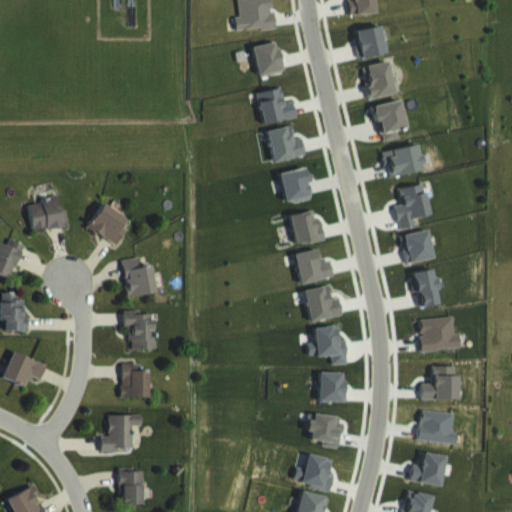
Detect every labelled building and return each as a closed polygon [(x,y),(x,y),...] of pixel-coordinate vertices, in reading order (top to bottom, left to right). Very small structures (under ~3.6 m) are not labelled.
[(348,0),(350,29),(374,28),(373,0),(348,0)] [(275,43),(271,9),(238,13),(240,31),(235,32),(236,46),(275,43)] [(361,73),(385,68),(379,40),(355,45),(361,73)] [(284,84),(278,56),(252,62),(258,90),(284,84)] [(369,113),(394,108),(387,76),(362,81),(369,113)] [(284,117),(281,103),(256,107),(262,138),(296,133),(293,116),(284,117)] [(397,145),(405,143),(400,115),(372,120),(375,136),(379,135),(382,156),(398,153),(397,145)] [(267,145),(273,177),(304,170),(301,153),(295,154),(292,140),(267,145)] [(383,165),(387,191),(422,185),(417,159),(383,165)] [(278,188),(284,217),(296,214),(296,216),(311,213),(305,182),(278,188)] [(398,203),(401,219),(393,220),(398,244),(414,240),(413,232),(429,229),(422,198),(398,203)] [(67,239),(65,226),(59,227),(56,213),(27,218),(32,245),(67,239)] [(87,244),(117,259),(125,244),(120,241),(126,231),(100,218),(87,244)] [(324,253),(320,239),(315,240),(311,225),(288,230),(295,260),(324,253)] [(432,272),(426,244),(400,250),(407,278),(432,272)] [(0,289),(11,293),(21,259),(8,254),(7,260),(0,258),(0,289)] [(319,277),(316,264),(293,268),(299,298),(332,292),(329,275),(319,277)] [(126,311),(154,308),(150,280),(140,282),(138,272),(121,274),(126,311)] [(410,287),(413,307),(418,306),(421,322),(438,319),(432,283),(410,287)] [(309,336),(341,330),(337,313),(332,314),(328,299),(303,305),(309,336)] [(0,334),(4,335),(4,346),(27,346),(27,330),(22,330),(22,314),(15,314),(16,308),(0,308),(0,334)] [(123,326),(122,341),(130,341),(129,364),(153,364),(153,327),(123,326)] [(420,365),(459,363),(458,349),(453,349),(452,332),(418,334),(420,365)] [(346,379),(345,355),(338,356),(337,340),(313,341),(314,357),(307,357),(307,371),(330,370),(331,379),(346,379)] [(39,394),(45,380),(12,366),(1,392),(25,402),(30,390),(39,394)] [(147,412),(147,386),(138,386),(138,379),(121,378),(120,412),(147,412)] [(420,413),(455,414),(456,381),(432,380),(432,399),(420,398),(420,413)] [(345,387),(318,387),(318,416),(344,417),(345,387)] [(108,451),(100,451),(100,467),(117,467),(117,463),(130,462),(130,441),(140,441),(140,429),(107,430),(108,451)] [(412,478),(409,495),(439,501),(445,471),(423,467),(420,480),(412,478)] [(332,475),(307,468),(303,483),(296,481),(292,496),(329,505),(333,491),(328,490),(332,475)] [(141,511),(142,486),(118,486),(117,499),(122,499),(121,511),(141,511)] [(36,511),(37,511),(38,511),(33,500),(7,511),(36,511)]
